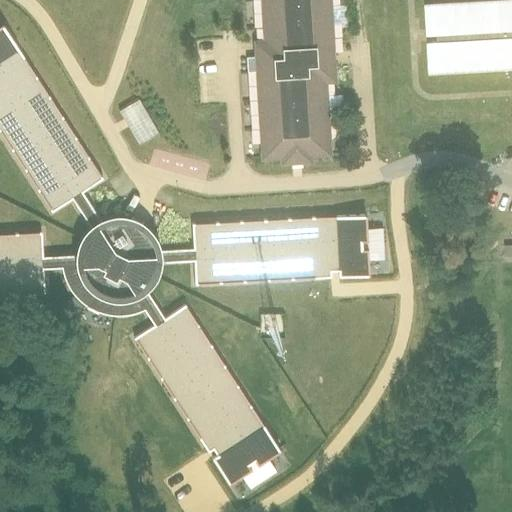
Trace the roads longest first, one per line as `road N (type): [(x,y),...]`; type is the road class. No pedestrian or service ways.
road 1 (residential): [(395,171),(405,302),(398,349),(366,407),(318,467),(252,511)]
road 2 (residential): [(236,189),(209,190),(129,168),(101,114)]
road 3 (residential): [(236,189),(230,48)]
road 4 (residential): [(101,114),(53,32),(22,0)]
road 5 (residential): [(370,180),(236,189)]
road 6 (residential): [(370,180),(360,57)]
road 7 (residential): [(511,183),(454,158),(395,171)]
road 8 (residential): [(142,0),(101,114)]
